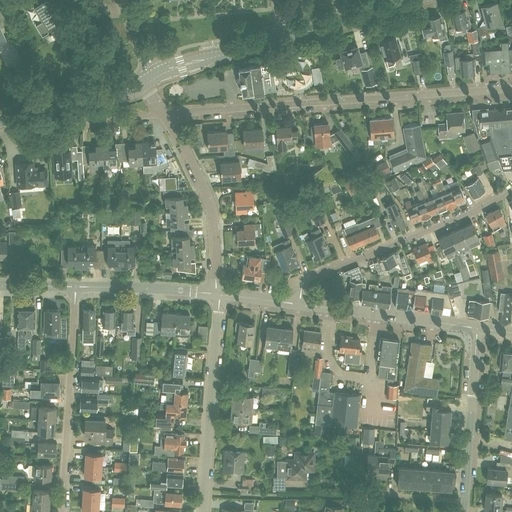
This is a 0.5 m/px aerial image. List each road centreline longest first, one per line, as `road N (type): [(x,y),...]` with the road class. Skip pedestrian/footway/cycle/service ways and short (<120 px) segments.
road 1 (residential): [(165,113),(511,89)]
road 2 (residential): [(299,304),(308,277),(511,189)]
road 3 (residential): [(63,511),(76,287)]
road 4 (residential): [(202,511),(218,295)]
road 5 (residential): [(218,295),(211,209),(165,113)]
road 6 (tertiary): [(299,304),(478,329)]
road 7 (residential): [(464,502),(478,329)]
road 8 (tertiary): [(76,287),(218,295)]
road 9 (tertiary): [(282,37),(418,0)]
